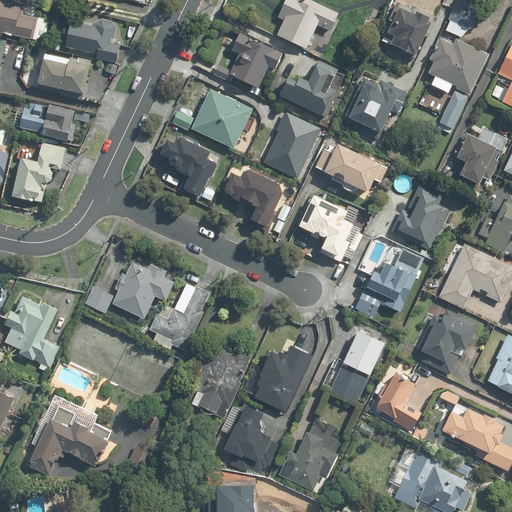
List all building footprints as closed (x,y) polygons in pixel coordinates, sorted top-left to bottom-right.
[(0,0),(0,31),(36,39),(40,18),(25,15),(28,3),(11,0),(0,0)] [(340,12),(315,0),(286,0),(280,15),(286,18),(279,33),(280,33),(308,47),(319,24),(332,30),(340,12)] [(439,16),(414,4),(412,7),(399,1),(390,18),(392,19),(384,35),(385,35),(383,40),(393,45),(394,43),(402,47),(399,52),(417,61),(437,21),(439,16)] [(73,19),(68,47),(100,53),(99,57),(119,62),(123,44),(116,43),(119,27),(114,20),(104,18),(95,24),(73,19)] [(468,28),(453,20),(449,28),(464,36),(468,28)] [(265,40),(242,31),(234,48),(242,51),(233,70),(219,63),(215,73),(231,81),(235,73),(248,77),(261,85),(271,65),(277,67),(285,51),(265,40)] [(491,53),(458,37),(455,42),(442,36),(431,58),(436,60),(430,73),(436,76),(433,83),(450,91),(454,83),(458,85),(458,87),(472,93),(491,53)] [(0,80),(2,74),(3,74),(10,45),(8,45),(9,41),(0,38),(0,80)] [(511,47),(500,73),(511,78),(511,83),(504,101),(511,103),(511,47)] [(71,58),(48,53),(40,88),(63,93),(63,94),(85,99),(86,93),(88,93),(94,65),(92,65),(94,60),(80,57),(80,58),(72,56),(71,58)] [(340,68),(321,59),(312,79),(303,74),(300,79),(292,75),(282,94),(327,115),(339,89),(332,86),(340,68)] [(381,84),(365,77),(347,115),(365,124),(362,130),(380,138),(393,109),(400,112),(409,92),(383,80),(381,84)] [(256,107),(212,87),(194,128),(237,147),(256,107)] [(469,96),(456,90),(442,121),(439,127),(451,133),(454,127),(455,127),(469,96)] [(28,101),(22,127),(45,132),(45,135),(75,141),(79,123),(76,123),(77,119),(90,122),(92,112),(52,104),(52,106),(28,101)] [(299,177),(322,127),(287,110),(278,129),(280,130),(265,161),(299,177)] [(195,119),(179,112),(174,123),(190,130),(195,119)] [(484,125),(479,135),(469,130),(456,155),(467,161),(458,178),(479,188),(485,176),(491,179),(501,159),(494,156),(499,147),(504,150),(510,137),(484,125)] [(179,141),(170,137),(162,153),(172,157),(174,163),(176,165),(175,166),(189,172),(181,188),(201,198),(213,174),(216,173),(220,164),(219,160),(211,156),(214,149),(183,134),(179,141)] [(384,162),(341,141),(336,152),(326,148),(318,165),(367,188),(371,187),(373,186),(384,162)] [(41,160),(25,157),(16,195),(37,200),(38,198),(35,197),(35,196),(41,197),(42,196),(43,196),(45,192),(45,189),(48,190),(50,182),(51,182),(55,179),(57,172),(55,168),(63,170),(68,147),(45,142),(41,160)] [(6,149),(0,147),(0,183),(1,184),(2,181),(5,182),(12,152),(6,151),(6,149)] [(511,151),(503,171),(511,174),(511,151)] [(244,175),(236,170),(229,185),(230,190),(234,192),(235,194),(238,197),(242,199),(245,198),(251,200),(249,203),(256,206),(250,220),(261,224),(268,228),(270,224),(271,221),(273,222),(277,211),(276,211),(285,191),(282,182),(252,167),(247,169),(244,175)] [(404,208),(393,230),(431,249),(451,209),(445,206),(446,205),(441,202),(445,194),(421,182),(408,210),(404,208)] [(351,209),(316,193),(302,223),(314,229),(312,234),(320,238),(323,232),(324,233),(327,234),(330,234),(322,251),(343,260),(351,241),(348,240),(356,222),(347,217),(351,209)] [(505,202),(504,201),(495,220),(486,216),(478,233),(487,238),(484,243),(503,252),(511,233),(511,195),(509,194),(505,202)] [(293,207),(285,203),(279,218),(280,218),(275,229),(282,233),(293,207)] [(464,308),(473,289),(501,302),(511,278),(511,265),(464,243),(438,296),(464,308)] [(377,268),(372,279),(369,278),(365,286),(367,287),(357,307),(376,316),(382,302),(387,305),(388,303),(402,310),(419,275),(418,274),(426,256),(405,246),(397,263),(390,259),(389,261),(384,259),(379,269),(377,268)] [(169,269),(153,262),(151,268),(134,260),(129,273),(124,271),(116,287),(121,289),(115,302),(147,317),(157,294),(168,299),(177,280),(167,275),(169,269)] [(162,311),(161,314),(159,312),(151,329),(158,333),(155,339),(172,347),(174,343),(187,350),(206,311),(203,310),(213,292),(198,285),(197,286),(189,282),(176,308),(175,307),(174,308),(173,307),(170,306),(166,307),(162,311)] [(95,285),(87,303),(107,312),(115,295),(95,285)] [(44,305),(25,294),(17,309),(15,308),(7,322),(15,326),(7,341),(23,349),(22,351),(51,366),(61,346),(45,338),(61,307),(46,300),(44,305)] [(424,361),(451,373),(459,357),(451,352),(455,344),(466,349),(478,322),(447,308),(443,317),(434,312),(417,348),(428,353),(424,361)] [(388,340),(362,328),(333,388),(359,400),(388,340)] [(511,335),(507,333),(496,357),(498,357),(487,379),(498,384),(497,386),(511,392),(511,335)] [(215,413),(225,418),(244,380),(242,379),(255,354),(236,344),(235,347),(222,341),(213,360),(208,358),(193,386),(200,389),(194,402),(202,406),(204,410),(211,414),(215,413)] [(258,394),(288,409),(316,353),(294,342),(290,351),(283,348),(282,351),(275,347),(273,351),(269,349),(261,366),(265,368),(263,373),(264,373),(260,383),(263,384),(258,394)] [(395,374),(376,407),(395,418),(396,416),(413,425),(420,412),(404,403),(415,385),(395,374)] [(0,432),(18,395),(7,390),(0,387),(0,432)] [(262,472),(264,466),(267,468),(269,464),(272,465),(282,444),(272,439),(275,434),(265,430),(264,426),(265,426),(263,419),(267,411),(246,401),(230,435),(232,436),(228,445),(233,447),(226,461),(249,471),(250,468),(262,472)] [(451,410),(441,430),(477,447),(474,454),(508,470),(511,460),(511,445),(500,440),(503,434),(500,433),(504,424),(467,407),(463,416),(451,410)] [(61,455),(65,448),(75,453),(75,452),(80,454),(80,455),(99,465),(112,437),(92,427),(93,425),(78,417),(74,425),(54,415),(33,459),(34,459),(32,465),(52,475),(56,466),(54,466),(60,454),(61,455)] [(326,437),(309,430),(299,453),(292,449),(281,473),(322,492),(340,452),(323,444),(326,437)] [(416,450),(393,498),(405,504),(403,508),(411,511),(446,511),(447,511),(452,511),(455,506),(462,510),(471,491),(463,488),(467,479),(437,466),(440,461),(416,450)] [(210,486),(209,511),(252,511),(253,486),(210,486)] [(304,511),(306,508),(277,497),(271,511),(304,511)] [(79,511),(79,500),(60,501),(60,511),(79,511)]
